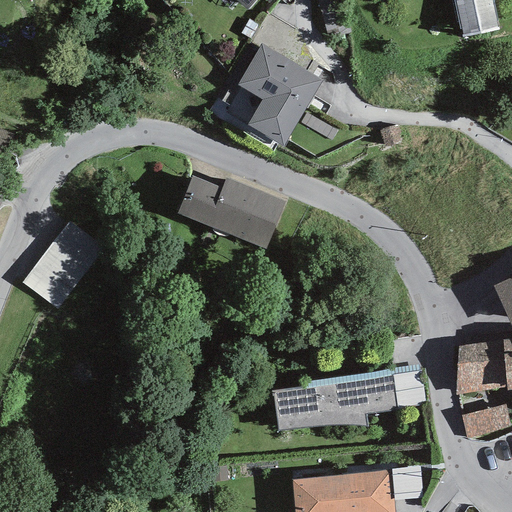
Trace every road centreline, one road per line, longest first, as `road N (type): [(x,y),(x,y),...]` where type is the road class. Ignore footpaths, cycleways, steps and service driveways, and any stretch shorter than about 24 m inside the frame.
road 1 (residential): [(35,190),(51,166),(86,142),(135,132),(180,138),(378,228),(415,275),(431,313)]
road 2 (residential): [(301,0),(354,104),(460,123),(511,157)]
road 3 (unclassified): [(431,313),(447,425),(461,461)]
